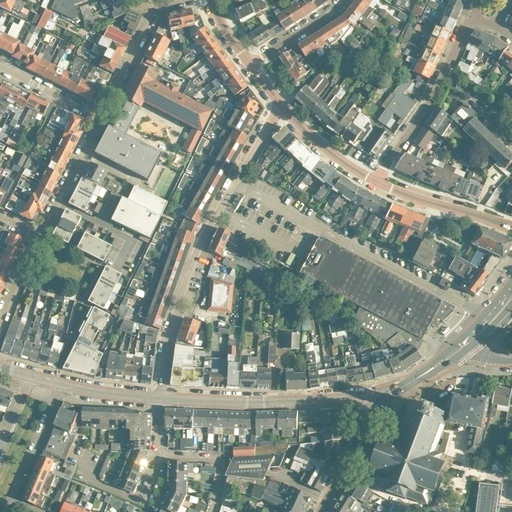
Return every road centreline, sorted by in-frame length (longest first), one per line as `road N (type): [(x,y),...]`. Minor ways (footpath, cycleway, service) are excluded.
road 1 (unclassified): [(280,106),(203,234),(168,331),(160,399)]
road 2 (unclassified): [(376,182),(429,103),(471,17)]
road 3 (residential): [(338,399),(160,399)]
road 4 (unclassified): [(511,228),(376,182)]
road 5 (unclassified): [(36,236),(100,116)]
road 6 (residential): [(11,505),(62,383)]
road 7 (unclassified): [(376,182),(340,163),(280,106)]
road 8 (unclassified): [(100,116),(151,6)]
